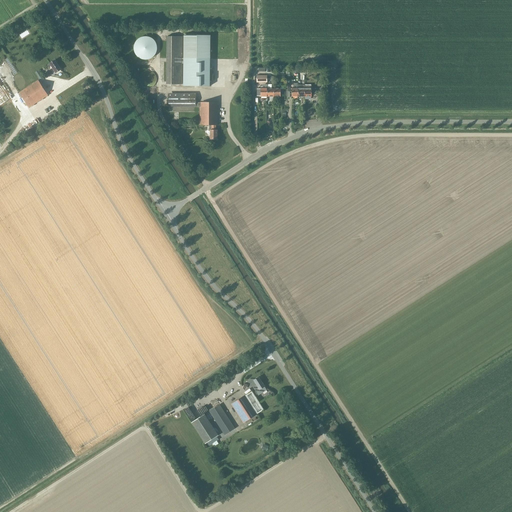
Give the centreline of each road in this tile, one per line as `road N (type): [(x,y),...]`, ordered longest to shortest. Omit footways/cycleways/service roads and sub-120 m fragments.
road 1 (unknown): [(324,434),(200,511),(141,425),(7,511)]
road 2 (unclassified): [(374,511),(261,335),(210,282),(164,213)]
road 3 (unclassified): [(200,191),(274,145),(325,127),(511,122)]
road 4 (unknown): [(365,443),(200,191)]
road 5 (unclassified): [(164,213),(126,152),(99,83),(45,0)]
